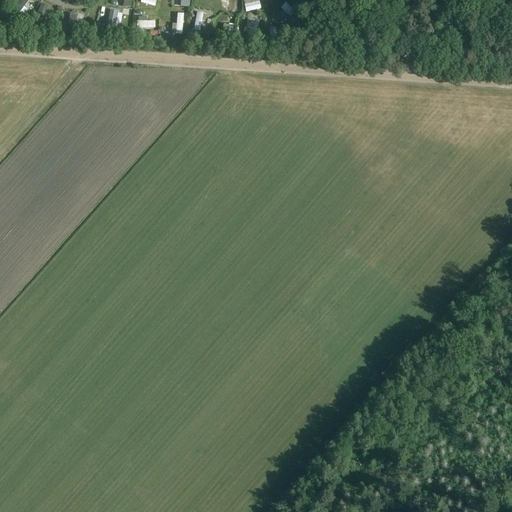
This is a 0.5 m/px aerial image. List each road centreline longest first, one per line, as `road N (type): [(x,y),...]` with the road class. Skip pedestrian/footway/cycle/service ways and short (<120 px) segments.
road 1 (track): [(289,66),(0,47)]
road 2 (track): [(511,81),(289,66)]
